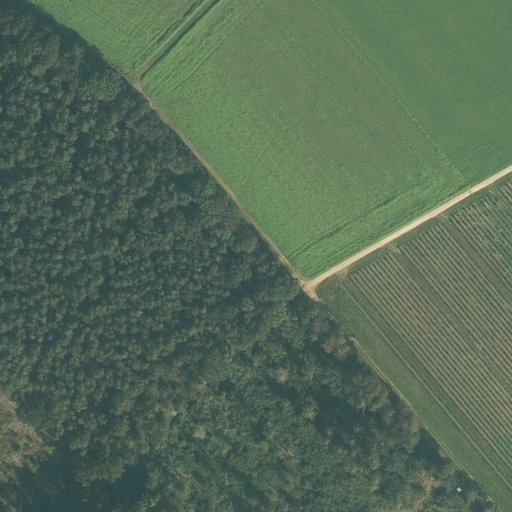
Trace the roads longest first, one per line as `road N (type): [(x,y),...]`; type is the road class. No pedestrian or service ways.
road 1 (track): [(511,167),(300,287),(72,511)]
road 2 (track): [(127,86),(491,511)]
road 3 (track): [(0,2),(127,86)]
road 4 (track): [(213,0),(127,86)]
